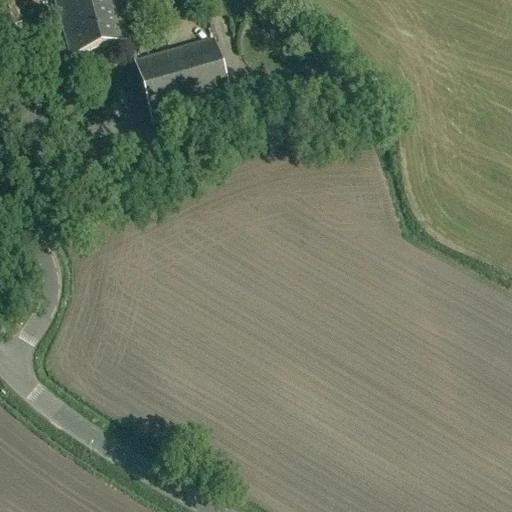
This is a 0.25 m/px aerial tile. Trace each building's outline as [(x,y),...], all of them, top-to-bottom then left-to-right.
[(55,0),(71,58),(132,41),(121,0),(55,0)] [(279,27),(269,27),(269,37),(279,37),(279,27)] [(214,43),(137,64),(154,127),(232,105),(214,43)] [(254,115),(256,130),(323,119),(319,103),(254,115)] [(214,130),(204,133),(207,143),(217,139),(214,130)] [(63,155),(69,187),(131,172),(123,140),(63,155)]
